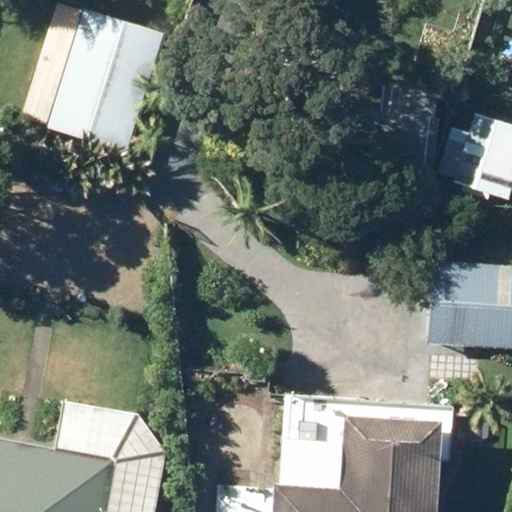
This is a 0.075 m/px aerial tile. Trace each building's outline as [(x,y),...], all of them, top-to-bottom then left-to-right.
[(66,12),(31,129),(110,153),(145,36),(66,12)] [(409,121),(326,112),(319,174),(402,183),(409,121)] [(511,343),(511,259),(422,254),(416,337),(511,343)] [(142,511),(155,447),(129,408),(53,394),(44,445),(0,436),(0,511),(142,511)] [(401,511),(406,428),(312,423),(308,495),(205,489),(203,511),(401,511)]
